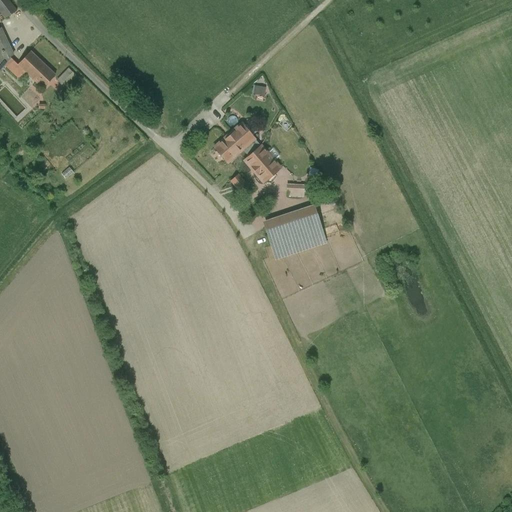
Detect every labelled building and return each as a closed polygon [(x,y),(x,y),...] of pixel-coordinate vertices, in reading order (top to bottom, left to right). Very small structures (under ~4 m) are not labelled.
[(8,0),(0,0),(0,12),(5,18),(2,20),(2,21),(16,10),(8,0)] [(4,37),(0,38),(0,61),(10,57),(13,55),(4,37)] [(55,75),(30,51),(18,64),(17,65),(25,72),(42,88),(55,75)] [(18,64),(10,57),(0,61),(0,70),(5,65),(19,78),(25,72),(17,65),(18,64)] [(69,69),(60,77),(67,84),(76,75),(69,69)] [(251,92),(263,95),(265,87),(253,84),(251,92)] [(282,167),(241,123),(213,148),(227,163),(243,149),(248,155),(242,161),(264,184),(282,167)] [(238,174),(230,181),(239,192),(247,185),(238,174)] [(286,188),(286,197),(303,197),(304,189),(286,188)] [(313,205),(263,222),(276,260),(326,244),(313,205)]
